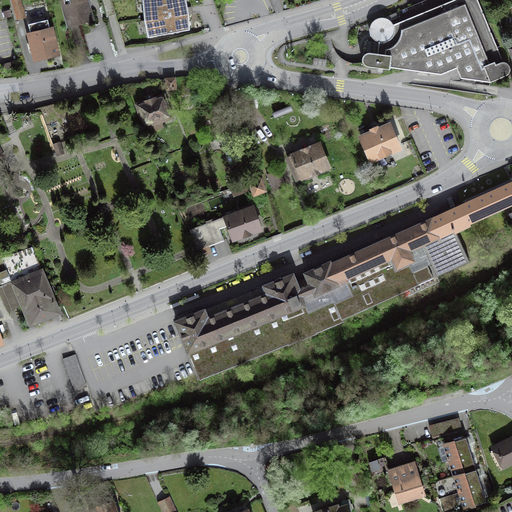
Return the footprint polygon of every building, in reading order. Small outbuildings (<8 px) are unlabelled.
[(20,0),(12,0),(17,15),(24,13),(20,0)] [(93,17),(86,0),(62,0),(68,25),(93,17)] [(144,0),(149,34),(190,26),(189,9),(187,0),(144,0)] [(479,0),(445,0),(393,21),(386,14),(379,14),(372,17),(369,25),(372,34),(377,37),(386,37),(383,50),(368,48),(363,51),(362,57),(364,62),(389,65),(390,63),(439,70),(457,63),(461,75),(490,78),(506,71),(509,68),(510,64),(509,60),(506,57),(502,56),(479,0)] [(26,29),(33,57),(58,51),(51,23),(26,29)] [(177,79),(164,79),(165,90),(177,90),(177,79)] [(148,121),(169,114),(164,99),(143,106),(148,121)] [(398,144),(389,123),(359,136),(368,158),(398,144)] [(59,139),(53,141),(56,150),(62,148),(59,139)] [(299,176),(329,164),(319,142),(290,154),(299,176)] [(278,167),(267,171),(268,173),(272,186),(284,182),(278,167)] [(259,170),(248,174),(249,177),(252,184),(254,190),(265,186),(259,170)] [(249,177),(231,184),(233,191),(252,184),(249,177)] [(511,179),(415,222),(423,239),(437,271),(469,257),(456,227),(471,221),(469,217),(511,198),(511,179)] [(226,212),(189,225),(200,247),(223,238),(218,225),(226,222),(232,237),(261,225),(252,202),(226,212)] [(307,273),(295,278),(305,300),(308,307),(334,296),(342,313),(433,273),(428,262),(412,269),(409,262),(395,269),(388,254),(393,252),(397,262),(414,255),(410,245),(423,239),(415,222),(305,269),(307,273)] [(59,309),(32,242),(0,254),(0,269),(2,274),(10,271),(29,321),(59,309)] [(205,310),(176,321),(187,350),(277,315),(305,300),(295,278),(293,274),(265,285),(266,290),(206,313),(205,310)] [(305,300),(277,315),(288,343),(343,320),(342,313),(334,296),(308,307),(305,300)] [(288,343),(277,315),(187,350),(199,379),(288,343)] [(75,354),(63,358),(74,389),(87,385),(75,354)] [(460,420),(430,427),(432,436),(462,429),(460,420)] [(445,443),(450,459),(471,453),(466,436),(445,443)] [(503,469),(511,464),(511,442),(494,452),(503,469)] [(476,468),(471,453),(450,459),(455,475),(476,468)] [(360,463),(348,466),(353,482),(365,479),(360,463)] [(426,496),(415,466),(391,475),(401,505),(426,496)] [(455,475),(460,491),(481,484),(476,468),(455,475)] [(487,505),(481,484),(460,491),(467,511),(487,505)] [(177,511),(172,499),(160,504),(162,511),(177,511)] [(117,511),(114,501),(85,511),(117,511)]
